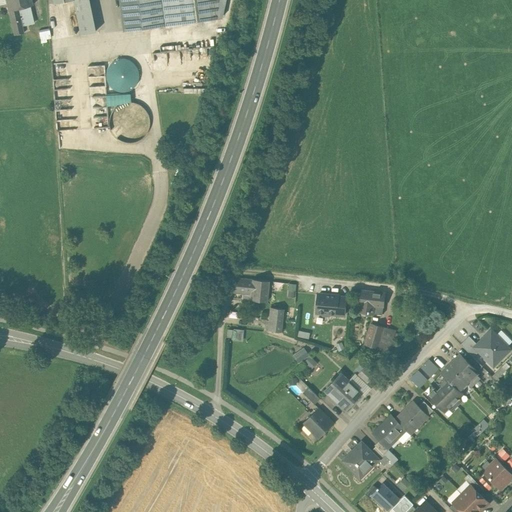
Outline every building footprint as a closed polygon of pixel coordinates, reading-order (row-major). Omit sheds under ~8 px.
[(30,0),(6,0),(8,11),(19,8),(32,5),(30,0)] [(88,0),(74,0),(81,34),(95,31),(88,0)] [(168,0),(119,0),(124,31),(171,25),(168,0)] [(225,0),(168,0),(171,25),(178,24),(180,24),(186,23),(187,23),(188,23),(221,18),(225,0)] [(19,8),(8,11),(14,35),(24,33),(19,8)] [(40,29),(41,40),(52,39),(51,28),(40,29)] [(188,69),(195,71),(199,54),(199,50),(206,51),(206,50),(197,48),(154,52),(155,61),(162,60),(163,72),(166,58),(176,57),(176,56),(179,56),(179,62),(186,61),(191,63),(192,68),(187,68),(184,68),(173,69),(180,70),(188,69)] [(87,52),(75,53),(81,129),(93,128),(87,52)] [(75,53),(64,54),(70,130),(81,129),(75,53)] [(64,54),(53,54),(59,131),(70,130),(64,54)] [(122,59),(119,59),(116,60),(113,62),(112,63),(111,64),(110,65),(109,67),(108,68),(107,69),(107,71),(107,73),(106,75),(106,77),(107,79),(107,81),(108,83),(109,84),(111,86),(112,88),(113,89),(116,90),(118,91),(121,92),(124,92),(127,91),(129,90),(132,89),(133,88),(135,86),(136,84),(138,81),(138,79),(139,77),(139,75),(139,73),(138,71),(138,70),(137,68),(136,67),(136,66),(134,64),(132,62),(130,61),(129,60),(127,60),(124,59),(122,59)] [(136,103),(132,102),(129,102),(125,102),(124,103),(122,104),(119,105),(118,107),(116,108),(115,110),(113,112),(112,114),(111,116),(111,118),(111,120),(111,122),(111,124),(111,126),(111,128),(112,129),(113,131),(114,133),(115,135),(116,136),(118,138),(120,139),(123,140),(126,142),(129,142),(131,142),(134,142),(135,142),(137,141),(139,140),(140,139),(142,138),(143,137),(145,135),(146,134),(147,132),(148,131),(148,128),(149,126),(149,124),(149,122),(149,120),(149,118),(148,116),(148,114),(147,112),(146,111),(144,109),(142,107),(141,106),(139,105),(136,103)] [(269,281),(233,278),(232,293),(233,293),(243,294),(242,299),(267,301),(269,281)] [(288,295),(295,296),(297,283),(290,282),(288,295)] [(385,294),(362,291),(359,312),(382,315),(385,294)] [(338,295),(318,294),(317,312),(322,313),(324,315),(330,315),(331,314),(337,314),(338,296),(338,295)] [(346,297),(338,296),(337,314),(345,315),(346,297)] [(284,309),(270,307),(268,331),(281,332),(284,309)] [(384,327),(371,323),(365,345),(378,348),(384,327)] [(244,328),(233,327),(232,330),(226,329),(225,337),(226,337),(231,338),(231,340),(242,341),(244,328)] [(384,327),(378,348),(385,350),(391,329),(384,327)] [(299,336),(310,338),(311,332),(300,330),(299,336)] [(511,349),(491,330),(474,347),(494,366),(511,349)] [(310,356),(304,347),(293,355),(299,363),(310,356)] [(468,362),(460,354),(442,373),(446,377),(459,389),(466,382),(471,387),(480,378),(475,373),(477,371),(468,362)] [(317,362),(310,356),(304,363),(310,369),(317,362)] [(482,366),(473,357),(468,362),(477,371),(482,366)] [(438,369),(429,360),(422,368),(431,377),(438,369)] [(376,374),(366,365),(357,375),(367,384),(376,374)] [(428,380),(418,371),(411,378),(420,388),(428,380)] [(362,393),(343,375),(337,382),(335,380),(325,391),(339,404),(341,402),(347,408),(362,393)] [(440,392),(435,387),(428,395),(445,413),(449,409),(450,409),(452,411),(462,401),(460,399),(460,398),(464,394),(459,389),(446,377),(438,384),(443,389),(440,392)] [(320,398),(309,387),(303,393),(314,404),(320,398)] [(414,401),(396,419),(406,429),(410,434),(428,416),(428,415),(419,406),(414,401)] [(433,410),(424,401),(419,406),(428,415),(433,410)] [(318,408),(304,423),(319,438),(333,423),(318,408)] [(392,415),(373,433),(379,440),(387,448),(388,447),(406,429),(396,419),(392,415)] [(485,417),(472,430),(478,436),(491,423),(485,417)] [(387,448),(379,440),(374,445),(376,446),(384,454),(389,449),(388,447),(387,448)] [(371,451),(362,442),(343,460),(356,474),(362,469),(365,472),(378,459),(379,459),(371,451)] [(384,454),(376,446),(371,451),(379,459),(378,459),(380,461),(386,456),(384,454)] [(506,462),(511,456),(511,455),(505,448),(499,455),(506,462)] [(386,456),(380,461),(384,465),(390,460),(386,456)] [(509,473),(497,460),(484,473),(501,490),(510,481),(505,477),(509,473)] [(406,489),(412,482),(405,477),(399,483),(406,489)] [(462,490),(469,483),(466,480),(459,487),(462,490)] [(484,490),(476,481),(471,486),(480,494),(484,490)] [(399,499),(383,483),(379,488),(378,487),(377,488),(378,489),(372,495),(388,511),(399,499)] [(373,485),(365,493),(370,497),(372,495),(378,489),(377,488),(373,485)] [(471,486),(471,485),(462,494),(479,511),(488,502),(480,494),(471,486)] [(478,511),(479,511),(462,494),(453,503),(454,503),(462,511),(478,511)] [(409,500),(399,509),(402,511),(405,511),(412,505),(413,504),(409,500)] [(428,511),(432,509),(425,501),(416,510),(413,511),(428,511)] [(461,511),(462,511),(454,503),(449,507),(453,511),(461,511)]
